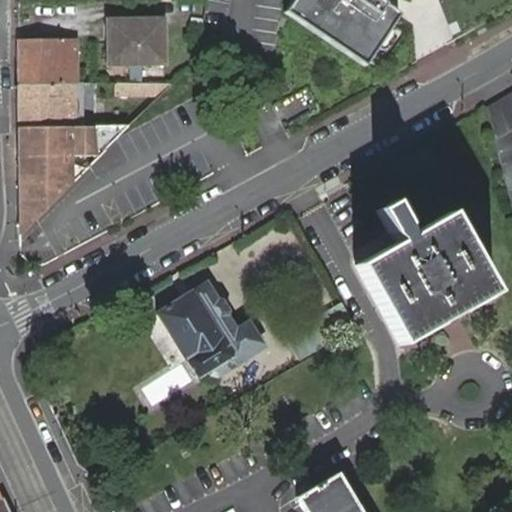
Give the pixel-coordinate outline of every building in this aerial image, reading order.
[(302,0),(294,13),(377,62),(410,9),(395,0),(302,0)] [(162,62),(160,18),(105,21),(107,64),(162,62)] [(76,84),(75,47),(75,39),(16,40),(17,85),(76,84)] [(78,84),(76,84),(17,85),(17,127),(70,128),(78,127),(78,119),(84,119),(83,93),(78,93),(78,84)] [(116,96),(161,95),(173,84),(142,84),(115,84),(116,96)] [(511,93),(488,108),(511,200),(511,93)] [(18,234),(19,232),(71,182),(71,157),(98,156),(98,127),(78,127),(70,128),(17,127),(18,234)] [(391,234),(399,242),(407,237),(407,227),(392,201),(377,209),(391,234)] [(407,237),(399,242),(357,266),(401,345),(494,291),(451,212),(407,237)] [(193,288),(157,311),(197,374),(208,367),(211,371),(213,373),(215,373),(228,365),(228,358),(260,339),(249,321),(236,328),(227,313),(229,309),(221,298),(217,299),(207,283),(194,291),(193,288)] [(335,307),(320,315),(335,337),(348,330),(335,307)] [(306,511),(362,511),(339,473),(298,498),(306,511)]
